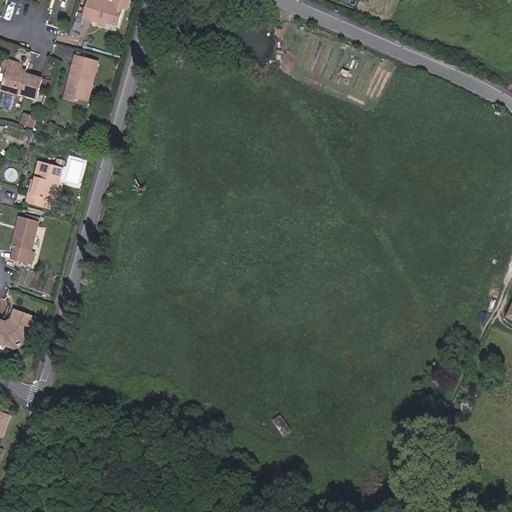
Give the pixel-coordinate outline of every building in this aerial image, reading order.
[(123,10),(127,11),(130,0),(112,0),(111,3),(100,0),(89,0),(84,18),(100,23),(99,25),(105,27),(107,22),(118,25),(123,10)] [(117,30),(118,25),(107,22),(105,27),(117,30)] [(88,105),(99,63),(77,57),(68,87),(71,88),(68,100),(88,105)] [(37,99),(43,79),(22,73),(24,65),(6,60),(4,67),(10,69),(4,91),(18,95),(18,93),(37,99)] [(0,106),(13,111),(18,95),(4,91),(0,104),(0,106)] [(34,127),(37,119),(26,115),(23,123),(34,127)] [(52,210),(64,168),(41,162),(37,177),(39,178),(31,204),(52,210)] [(31,204),(39,178),(37,177),(35,177),(28,203),(31,204)] [(40,222),(42,218),(27,214),(26,218),(40,222)] [(32,251),(40,222),(26,218),(21,217),(13,247),(16,248),(13,260),(32,265),(36,252),(32,251)] [(28,343),(37,318),(17,311),(13,320),(7,323),(0,320),(0,343),(15,349),(28,343)] [(0,435),(3,437),(11,417),(0,412),(0,435)]
